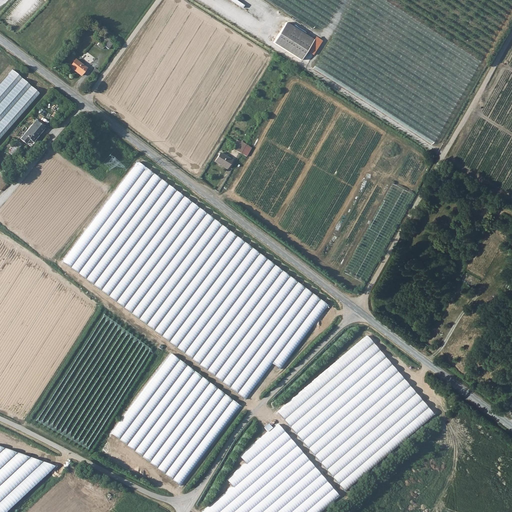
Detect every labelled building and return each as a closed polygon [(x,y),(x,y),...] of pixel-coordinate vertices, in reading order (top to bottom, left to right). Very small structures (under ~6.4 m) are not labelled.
[(302,60),(315,39),(286,22),(274,43),(302,60)] [(113,42),(107,38),(106,39),(104,38),(100,42),(99,42),(97,45),(102,49),(104,45),(108,48),(113,42)] [(81,75),(87,68),(76,60),(71,67),(81,75)] [(92,73),(96,76),(100,71),(95,68),(92,73)] [(0,136),(38,93),(12,71),(0,83),(0,136)] [(34,142),(45,128),(36,120),(21,139),(27,144),(31,139),(34,142)] [(9,151),(14,155),(22,145),(18,141),(9,151)] [(242,154),(246,145),(241,142),(236,151),(242,154)] [(251,148),(246,145),(242,154),(247,156),(251,148)] [(227,170),(232,161),(220,155),(215,164),(227,170)] [(244,397),(271,362),(277,366),(326,302),(138,161),(63,260),(244,397)] [(466,272),(462,281),(477,288),(481,279),(466,272)] [(433,413),(367,335),(277,410),(343,488),(433,413)] [(240,405),(171,354),(112,433),(181,484),(240,405)] [(240,456),(246,463),(226,479),(233,487),(203,511),(202,511),(321,511),(340,497),(279,424),(240,456)] [(265,426),(261,430),(264,434),(269,430),(265,426)] [(111,443),(104,451),(124,468),(131,461),(111,443)] [(0,446),(0,511),(5,511),(57,466),(0,446)]
